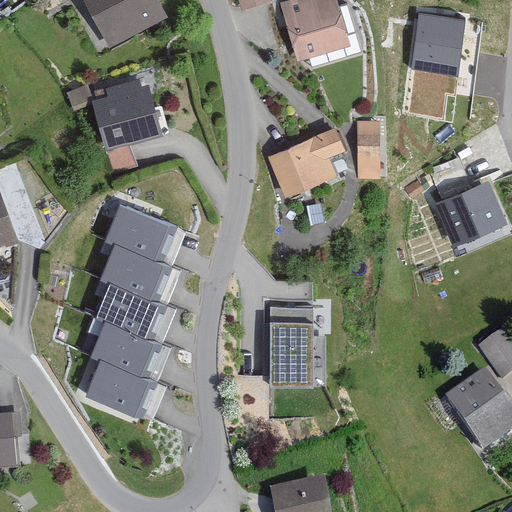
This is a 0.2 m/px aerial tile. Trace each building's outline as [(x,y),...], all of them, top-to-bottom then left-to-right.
[(156,0),(83,0),(106,47),(166,19),(156,0)] [(267,0),(235,0),(239,10),(268,2),(267,0)] [(347,49),(335,0),(289,0),(276,3),(291,62),(347,49)] [(465,20),(420,14),(412,68),(457,75),(465,20)] [(140,88),(138,80),(94,91),(98,104),(92,106),(104,151),(161,136),(147,86),(140,88)] [(90,106),(85,88),(67,94),(72,111),(90,106)] [(379,171),(380,122),(359,122),(358,170),(379,171)] [(345,148),(335,126),(266,158),(285,199),(337,176),(328,156),(345,148)] [(449,246),(505,226),(489,182),(433,202),(449,246)] [(0,246),(16,241),(0,196),(0,246)] [(170,226),(119,206),(100,253),(110,257),(115,244),(156,261),(170,226)] [(115,244),(110,257),(95,294),(104,298),(109,285),(152,302),(167,265),(156,261),(115,244)] [(159,305),(152,302),(109,285),(104,298),(92,326),(103,330),(105,325),(144,341),(159,305)] [(313,306),(270,306),(270,390),(314,390),(313,306)] [(153,345),(144,341),(105,325),(103,330),(87,370),(97,374),(102,360),(140,375),(153,345)] [(511,374),(511,342),(505,332),(479,350),(501,382),(511,374)] [(152,380),(140,375),(102,360),(97,374),(86,399),(136,419),(152,380)] [(511,433),(511,414),(481,373),(442,402),(482,456),(511,433)] [(11,411),(0,411),(0,463),(15,463),(11,411)] [(329,511),(324,481),(270,491),(274,511),(329,511)]
